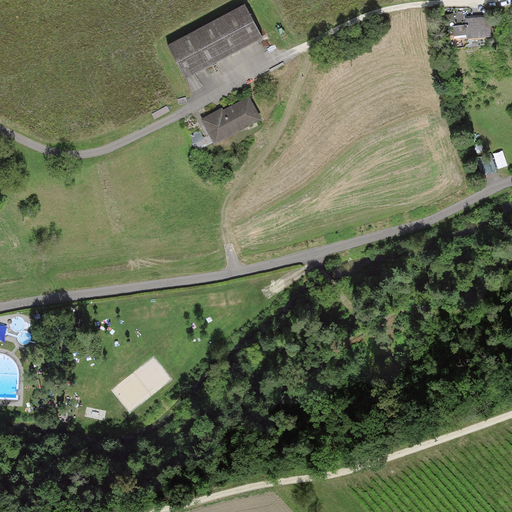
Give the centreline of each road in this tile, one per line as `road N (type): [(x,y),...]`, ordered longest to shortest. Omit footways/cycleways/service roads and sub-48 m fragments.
road 1 (unclassified): [(0,308),(239,272),(371,240),(511,180)]
road 2 (residential): [(0,131),(66,155),(109,147),(389,10)]
road 3 (track): [(155,511),(332,474),(511,413)]
road 4 (track): [(239,272),(225,214),(285,112),(309,60),(305,46)]
